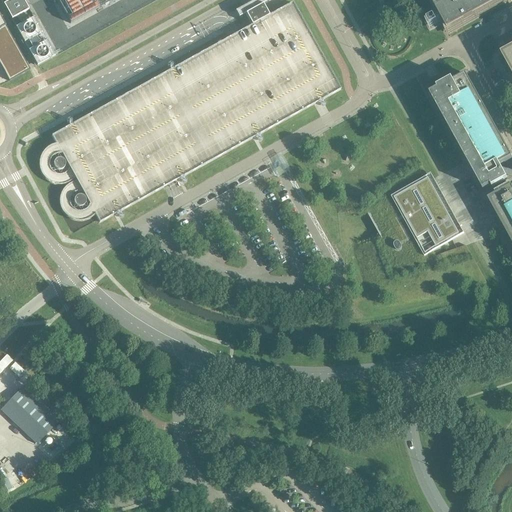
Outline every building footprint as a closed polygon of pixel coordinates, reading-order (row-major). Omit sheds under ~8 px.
[(24,0),(8,0),(4,2),(13,17),(29,9),(24,0)] [(112,0),(56,0),(70,24),(112,0)] [(430,0),(443,21),(449,31),(504,1),(503,0),(430,0)] [(269,16),(262,5),(251,11),(250,12),(245,14),(252,26),(233,36),(225,41),(52,136),(56,144),(74,176),(76,180),(95,214),(99,222),(170,183),(318,101),(340,89),(292,3),(269,16)] [(0,15),(0,66),(9,82),(30,70),(0,15)] [(55,56),(33,17),(15,27),(37,66),(55,56)] [(511,48),(503,54),(511,70),(511,48)] [(493,188),(508,180),(506,176),(511,173),(508,168),(503,171),(500,165),(511,157),(511,156),(466,74),(454,81),(453,79),(437,88),(438,90),(430,94),(483,190),(491,186),(493,188)] [(340,143),(350,138),(368,128),(371,126),(364,113),(333,130),(340,143)] [(72,178),(74,176),(56,144),(54,144),(50,146),(47,148),(44,150),(42,153),(41,157),(40,161),(40,164),(41,169),(43,172),(45,175),(48,178),(51,180),(54,182),(57,182),(60,182),(63,182),(66,181),(69,180),(72,178)] [(429,178),(392,198),(367,212),(398,268),(423,254),(432,249),(451,239),(460,234),(456,228),(433,186),(430,180),(429,178)] [(95,214),(76,180),(72,181),(69,183),(67,185),(64,187),(63,189),(62,192),(61,196),(61,200),(61,205),(63,209),(65,212),(68,215),(71,217),(75,218),(79,219),(81,219),(86,219),(89,218),(92,216),(95,214)] [(511,186),(511,184),(495,193),(496,195),(488,199),(511,242),(511,186)] [(480,195),(478,193),(477,190),(469,194),(472,200),(480,195)] [(488,210),(482,200),(474,204),(480,215),(488,210)] [(0,371),(12,359),(6,354),(0,360),(0,371)] [(9,368),(23,382),(29,376),(26,373),(15,363),(9,368)] [(1,410),(37,445),(57,423),(21,389),(1,410)] [(58,451),(49,456),(51,461),(61,456),(58,451)] [(9,462),(0,467),(0,472),(1,475),(13,469),(9,462)] [(21,481),(11,486),(14,490),(23,485),(21,481)]
